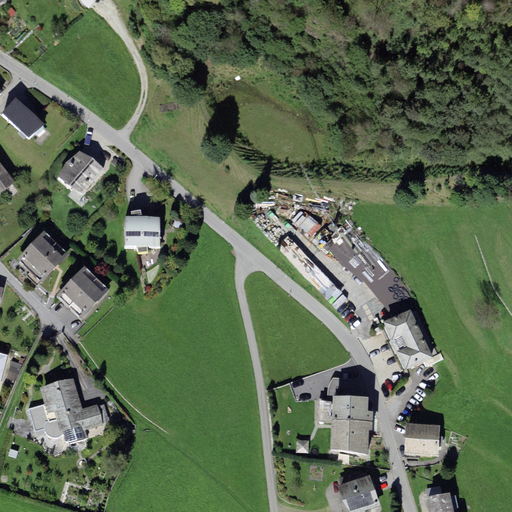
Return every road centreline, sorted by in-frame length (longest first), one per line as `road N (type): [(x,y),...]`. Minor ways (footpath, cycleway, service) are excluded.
road 1 (residential): [(0,58),(87,116),(251,253)]
road 2 (residential): [(251,253),(342,330),(364,360),(411,511)]
road 3 (unclassified): [(251,253),(240,286),(276,511)]
road 4 (track): [(52,318),(0,440)]
